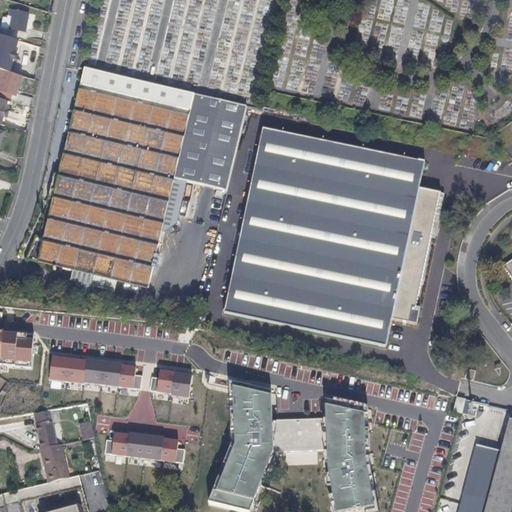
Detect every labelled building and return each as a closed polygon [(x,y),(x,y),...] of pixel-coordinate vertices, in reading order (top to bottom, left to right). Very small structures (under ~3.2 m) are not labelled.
[(24,32),(28,13),(12,10),(8,29),(24,32)] [(0,66),(8,68),(11,59),(12,53),(17,40),(0,35),(0,66)] [(14,97),(21,76),(7,72),(0,70),(0,95),(9,98),(10,95),(14,97)] [(227,193),(247,108),(194,95),(191,113),(81,87),(59,176),(55,176),(50,197),(44,205),(47,207),(40,239),(37,239),(38,237),(37,237),(32,249),(26,262),(28,262),(29,260),(39,263),(76,271),(95,276),(93,286),(115,292),(117,281),(149,288),(161,237),(169,205),(175,180),(188,183),(227,193)] [(30,107),(31,98),(32,98),(18,94),(16,100),(11,99),(10,102),(15,103),(30,107)] [(0,98),(0,123),(4,125),(9,100),(0,98)] [(435,239),(444,195),(420,190),(425,164),(425,163),(263,129),(224,314),(386,348),(386,347),(387,347),(393,321),(417,326),(421,310),(417,309),(416,308),(431,239),(435,239)] [(178,224),(188,183),(175,180),(169,205),(161,237),(163,237),(165,236),(168,235),(171,233),(174,231),(176,228),(178,224)] [(511,260),(503,267),(503,268),(504,267),(511,279),(511,260)] [(93,286),(95,276),(76,271),(74,282),(93,286)] [(0,364),(31,367),(36,336),(0,331),(0,364)] [(138,365),(55,356),(52,380),(136,389),(138,365)] [(474,382),(476,373),(467,370),(465,380),(474,382)] [(192,376),(160,372),(158,392),(190,396),(192,376)] [(273,396),(233,387),(234,442),(210,501),(240,511),(250,511),(273,454),(325,452),(325,476),(333,511),(374,511),(363,464),(364,415),(323,402),(323,420),(274,421),(273,396)] [(462,415),(464,408),(466,401),(457,399),(455,407),(453,412),(462,415)] [(58,447),(53,422),(51,412),(34,415),(36,426),(41,450),(40,450),(40,451),(58,447)] [(511,511),(511,421),(510,421),(485,511),(511,511)] [(94,439),(91,422),(79,425),(83,441),(94,439)] [(114,433),(111,453),(174,462),(176,441),(114,433)] [(70,479),(61,446),(58,447),(40,451),(48,484),(70,479)] [(485,511),(501,453),(477,446),(477,447),(476,447),(458,511),(485,511)] [(88,511),(79,477),(70,479),(48,485),(48,484),(44,486),(26,490),(0,496),(0,511),(58,511),(79,506),(80,511),(88,511)] [(446,511),(450,500),(441,498),(437,511),(446,511)]
